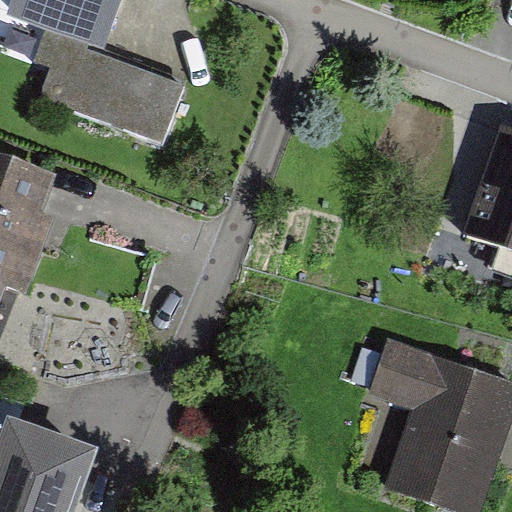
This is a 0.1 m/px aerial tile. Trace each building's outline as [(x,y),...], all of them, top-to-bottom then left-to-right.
[(0,43),(93,78),(122,0),(10,0),(0,28),(0,43)] [(25,130),(147,177),(170,118),(49,70),(25,130)] [(511,251),(511,138),(502,135),(466,235),(511,251)] [(0,316),(42,206),(0,190),(0,316)] [(155,261),(92,243),(78,292),(142,310),(148,287),(155,261)] [(479,511),(509,428),(511,420),(511,396),(390,352),(373,394),(414,411),(389,488),(454,511),(479,511)] [(75,511),(92,467),(0,433),(0,511),(75,511)]
